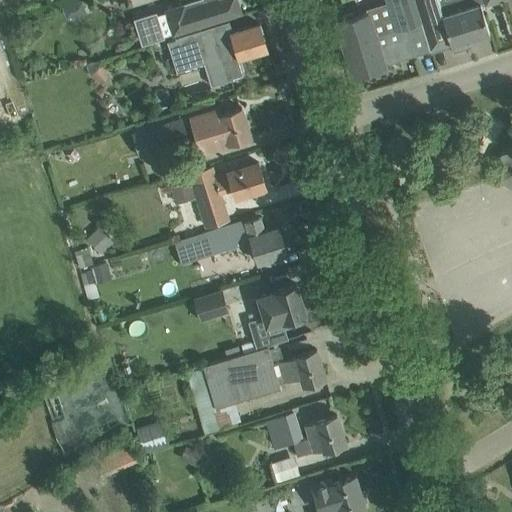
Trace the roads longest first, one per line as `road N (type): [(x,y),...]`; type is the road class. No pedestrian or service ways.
road 1 (tertiary): [(441,481),(327,115)]
road 2 (residential): [(511,64),(327,115)]
road 3 (tertiary): [(327,115),(292,0)]
